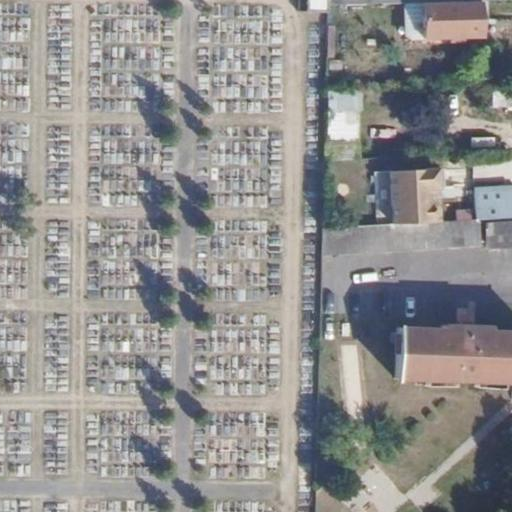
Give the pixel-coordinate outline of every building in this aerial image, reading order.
[(328,5),(328,0),(306,0),(306,11),(324,11),(328,12),(328,5)] [(481,35),(481,1),(421,2),(422,37),(481,35)] [(422,37),(421,2),(403,3),(403,38),(422,37)] [(380,3),(336,5),(336,17),(380,17),(380,3)] [(511,107),(511,93),(490,94),(491,108),(511,107)] [(325,109),(324,140),(354,140),(354,109),(325,109)] [(323,162),(356,160),(356,146),(323,146),(323,162)] [(511,247),(511,217),(510,218),(483,219),(484,248),(511,247)] [(479,220),(321,228),(320,255),(480,245),(479,220)] [(511,380),(511,329),(488,328),(489,324),(438,323),(438,327),(395,326),(394,377),(511,380)]
